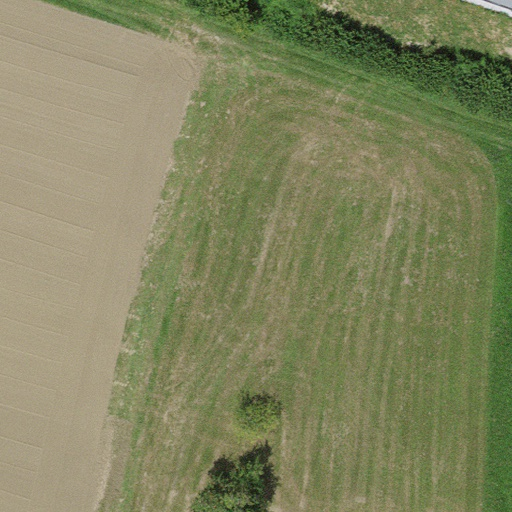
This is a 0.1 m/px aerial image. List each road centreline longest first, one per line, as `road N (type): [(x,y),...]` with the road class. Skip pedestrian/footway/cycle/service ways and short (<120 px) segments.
road 1 (track): [(96,511),(183,38),(62,0)]
road 2 (track): [(183,38),(511,126)]
